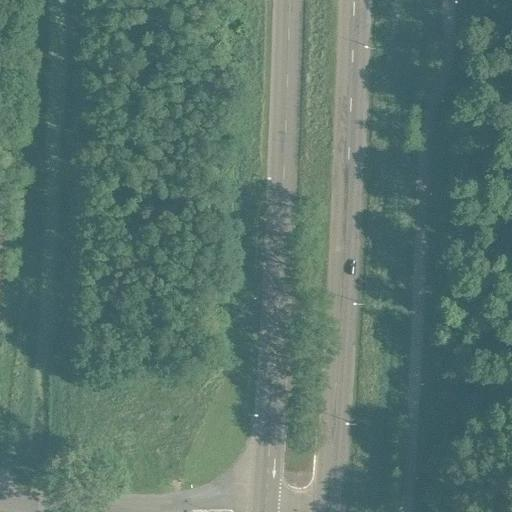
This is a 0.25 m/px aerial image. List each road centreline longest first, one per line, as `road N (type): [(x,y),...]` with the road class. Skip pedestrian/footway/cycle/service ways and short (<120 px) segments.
road 1 (secondary): [(288,0),(262,511)]
road 2 (secondary): [(338,511),(354,0)]
road 3 (unclassified): [(135,511),(0,502)]
